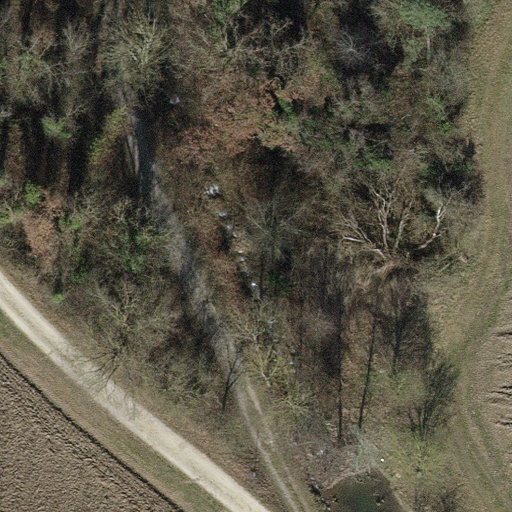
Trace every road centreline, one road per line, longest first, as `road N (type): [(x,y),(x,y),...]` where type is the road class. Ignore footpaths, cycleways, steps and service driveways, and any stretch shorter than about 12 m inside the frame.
road 1 (track): [(113,0),(139,142),(300,511)]
road 2 (track): [(0,307),(264,511)]
